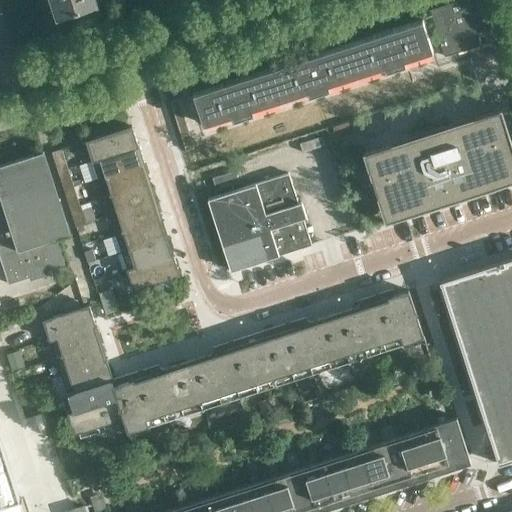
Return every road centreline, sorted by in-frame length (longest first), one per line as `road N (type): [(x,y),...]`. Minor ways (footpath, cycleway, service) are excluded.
road 1 (residential): [(511,222),(233,309)]
road 2 (unknown): [(234,137),(511,48)]
road 3 (unclassified): [(233,309),(211,296),(135,66)]
road 4 (residential): [(135,66),(346,0)]
road 5 (residential): [(2,107),(135,66)]
